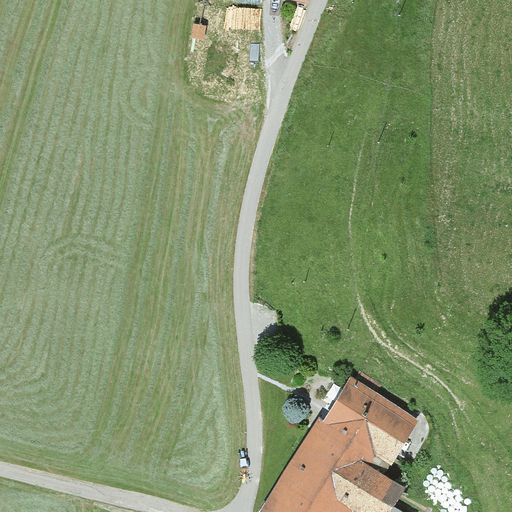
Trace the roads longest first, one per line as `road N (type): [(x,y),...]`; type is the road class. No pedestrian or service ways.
road 1 (residential): [(239,511),(252,464),(240,240),(316,0)]
road 2 (residential): [(0,470),(164,511)]
